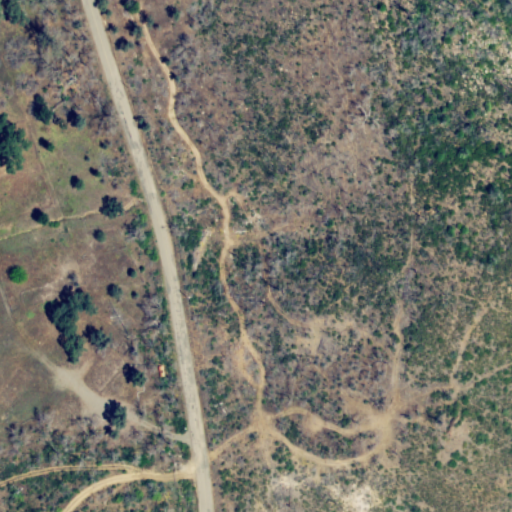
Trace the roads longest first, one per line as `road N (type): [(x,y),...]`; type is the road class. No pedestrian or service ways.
road 1 (tertiary): [(202,511),(168,270),(86,0)]
road 2 (track): [(130,476),(117,466),(61,468),(0,483)]
